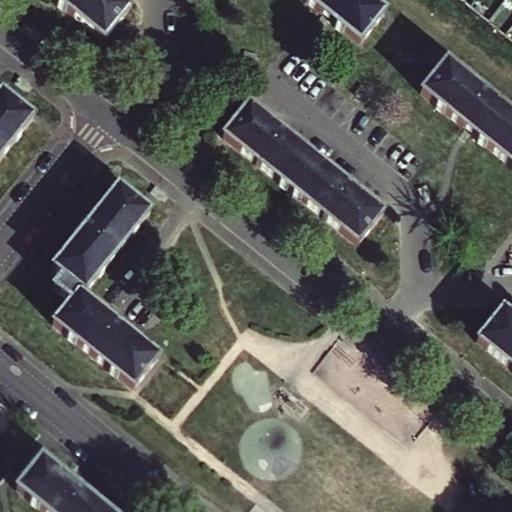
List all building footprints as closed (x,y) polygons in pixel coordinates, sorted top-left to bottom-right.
[(51,0),(104,42),(129,10),(116,0),(51,0)] [(384,13),(367,0),(303,0),(319,13),(359,44),(384,13)] [(511,116),(445,63),(420,93),(467,132),(511,167),(511,116)] [(0,158),(32,119),(1,93),(0,93),(0,158)] [(275,129),(248,107),(223,139),(357,246),(383,214),(355,193),(359,188),(352,182),(345,176),(342,181),(289,140),(293,135),(286,129),(279,124),(275,129)] [(78,294),(82,296),(149,213),(118,187),(92,220),(87,216),(75,231),(80,235),(53,268),(63,276),(54,288),(72,302),(78,294)] [(78,294),(72,302),(54,324),(134,389),(159,357),(127,332),(130,328),(115,316),(112,320),(82,296),(78,294)] [(511,318),(502,310),(477,342),(511,370),(511,318)] [(74,485),(41,459),(16,490),(43,511),(107,511),(89,497),(93,493),(78,480),(74,485)]
